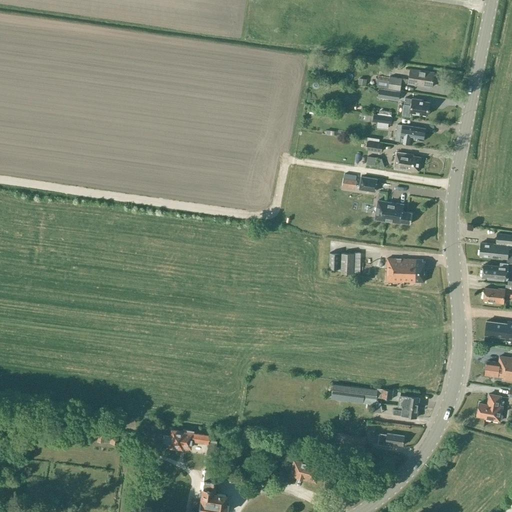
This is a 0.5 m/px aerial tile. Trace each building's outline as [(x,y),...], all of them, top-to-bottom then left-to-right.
[(376,87),(400,90),(401,83),(432,87),(434,72),(410,69),(409,79),(390,76),(389,80),(377,78),(376,87)] [(400,92),(388,90),(386,99),(398,101),(400,92)] [(427,115),(429,102),(424,101),(424,100),(413,98),(413,99),(405,98),(404,104),(412,105),(411,112),(427,115)] [(391,116),(379,115),(360,112),(359,119),(373,121),(373,122),(391,124),(392,117),(391,116)] [(423,140),(425,129),(397,124),(395,140),(400,141),(400,142),(412,144),(413,139),(423,140)] [(383,143),(367,141),(366,150),(381,152),(383,143)] [(419,171),(421,157),(413,156),(414,155),(397,152),(394,169),(411,171),(411,170),(419,171)] [(378,179),(360,176),(358,190),(376,192),(378,179)] [(375,219),(384,221),(400,223),(401,222),(410,224),(412,213),(402,212),(403,204),(378,200),(375,219)] [(511,234),(497,233),(496,244),(481,242),(479,255),(507,258),(506,262),(511,263),(511,253),(508,254),(508,248),(511,247),(511,234)] [(340,253),(330,252),(329,268),(340,269),(340,253)] [(354,254),(342,253),(341,272),(360,273),(361,253),(355,252),(354,254)] [(424,282),(425,261),(423,261),(423,259),(387,258),(386,282),(404,282),(404,281),(424,282)] [(501,268),(484,266),(483,279),(499,281),(500,273),(511,274),(511,265),(501,264),(501,268)] [(498,289),(485,287),(483,300),(497,302),(497,303),(503,303),(504,297),(511,297),(511,285),(507,285),(507,289),(505,289),(498,288),(498,289)] [(511,324),(487,321),(485,334),(506,337),(507,333),(511,333),(511,324)] [(487,361),(485,374),(497,376),(496,379),(511,380),(511,358),(500,356),(499,362),(487,361)] [(382,389),(382,391),(333,384),(331,399),(375,404),(376,397),(391,399),(392,390),(382,389)] [(399,405),(403,406),(418,408),(419,398),(404,396),(400,395),(399,405)] [(478,421),(501,425),(504,410),(501,409),(502,400),(491,398),(489,408),(480,407),(478,421)] [(380,410),(386,411),(388,403),(382,402),(380,410)] [(417,417),(418,408),(403,406),(402,411),(394,409),(393,414),(401,415),(402,415),(417,417)] [(68,441),(69,434),(33,430),(34,426),(23,425),(22,435),(68,441)] [(90,442),(118,444),(120,432),(112,431),(111,437),(91,435),(90,442)] [(170,447),(170,449),(182,450),(182,449),(188,450),(191,450),(192,443),(207,445),(206,450),(215,452),(216,441),(208,439),(208,437),(193,435),(193,433),(184,431),(184,433),(172,432),(171,438),(165,437),(163,446),(170,447)] [(364,448),(365,438),(337,434),(335,445),(364,448)] [(392,446),(405,448),(406,439),(389,436),(389,437),(381,436),(380,447),(392,449),(392,446)] [(316,481),(320,465),(294,459),(290,474),(316,481)] [(224,511),(225,504),(224,504),(225,495),(216,494),(217,483),(212,482),(214,472),(204,470),(201,491),(199,491),(198,497),(200,498),(198,511),(204,511),(203,511),(224,511)]
